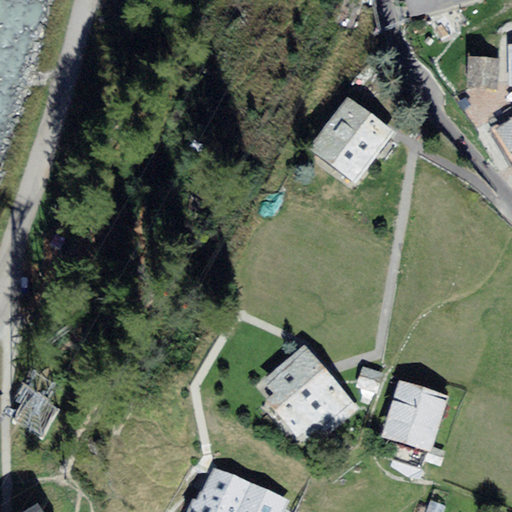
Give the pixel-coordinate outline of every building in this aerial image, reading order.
[(405,0),(409,16),(469,0),(405,0)] [(497,62),(466,59),(464,87),(495,90),(497,62)] [(385,136),(332,97),(296,147),(349,186),(385,136)] [(511,121),(495,131),(511,162),(511,121)] [(355,411),(299,348),(254,389),(310,452),(355,411)] [(380,362),(358,355),(351,375),(374,382),(380,362)] [(400,370),(379,430),(430,448),(451,387),(400,370)] [(22,442),(14,456),(28,464),(57,408),(31,394),(9,435),(22,442)] [(276,511),(280,505),(215,474),(196,511),(276,511)] [(442,511),(445,506),(429,501),(425,511),(442,511)]
